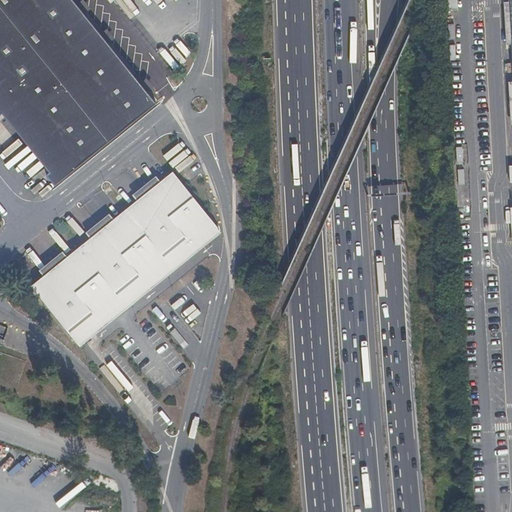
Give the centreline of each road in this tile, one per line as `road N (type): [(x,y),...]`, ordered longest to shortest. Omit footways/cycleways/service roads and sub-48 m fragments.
road 1 (motorway): [(368,511),(338,0)]
road 2 (motorway): [(302,0),(330,511)]
road 3 (motorway): [(407,511),(383,114)]
road 4 (unclassified): [(171,511),(228,258),(229,207),(219,168)]
road 5 (unclassified): [(0,252),(156,120),(181,110)]
